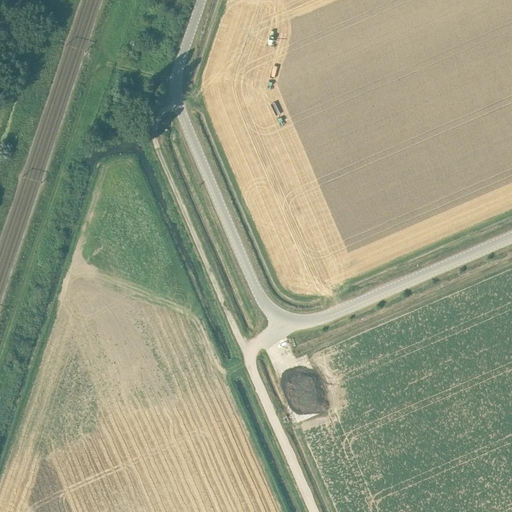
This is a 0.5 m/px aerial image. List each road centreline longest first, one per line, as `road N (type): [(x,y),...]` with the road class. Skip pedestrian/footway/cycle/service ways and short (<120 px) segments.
road 1 (unclassified): [(511,236),(313,321),(277,321),(256,293),(175,97),(201,0)]
road 2 (track): [(313,511),(155,147),(156,116),(178,107)]
road 3 (track): [(0,351),(100,62),(174,80)]
